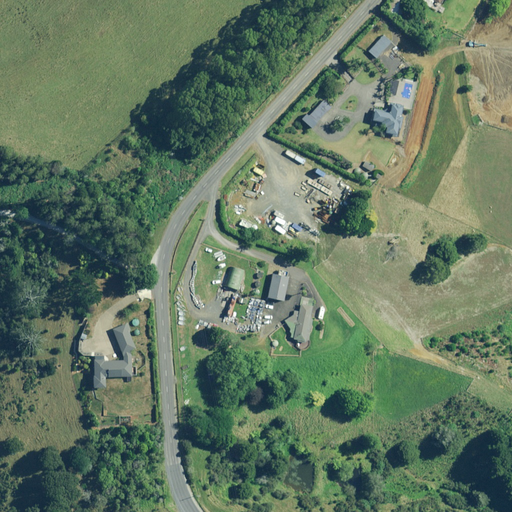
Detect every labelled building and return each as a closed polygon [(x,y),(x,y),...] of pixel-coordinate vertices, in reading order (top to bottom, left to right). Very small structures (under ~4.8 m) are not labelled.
[(399,9),(394,5),(389,13),(394,16),(399,9)] [(391,40),(384,33),(367,51),(374,58),(391,40)] [(329,107),(322,100),(307,116),(315,123),(329,107)] [(403,107),(390,103),(387,113),(373,110),(370,120),(380,123),(379,126),(384,127),(383,133),(394,135),(396,128),(398,128),(401,118),(401,114),(403,107)] [(372,166),(364,161),(361,166),(369,171),(372,166)] [(367,174),(367,173),(354,165),(350,171),(364,179),(366,176),(374,176),(374,177),(375,177),(375,178),(376,178),(377,179),(378,179),(379,179),(379,178),(380,178),(380,177),(381,177),(381,176),(381,175),(381,174),(380,174),(380,173),(379,172),(378,172),(377,172),(376,172),(376,173),(375,173),(375,174),(374,174),(367,174)] [(243,272),(231,268),(225,286),(236,290),(243,272)] [(276,270),(275,275),(271,275),(266,298),(282,301),(286,278),(284,277),(285,272),(276,270)] [(226,291),(206,285),(205,290),(224,296),(226,291)] [(236,308),(238,303),(243,305),(245,300),(238,298),(234,297),(228,313),(232,315),(235,308),(236,308)] [(308,341),(306,341),(311,319),(308,318),(312,300),(301,297),(297,312),(293,311),(292,316),(284,321),(289,330),(288,338),(296,340),(294,346),(295,347),(296,348),(297,349),(298,349),(300,350),(301,350),(302,350),(303,350),(305,349),(306,348),(307,347),(307,346),(308,345),(308,344),(308,343),(308,341)] [(130,365),(128,351),(134,349),(127,332),(129,331),(126,323),(111,329),(121,355),(123,361),(101,361),(101,357),(92,357),(92,376),(91,376),(92,388),(103,388),(103,377),(125,377),(125,383),(131,383),(131,377),(130,365)]
